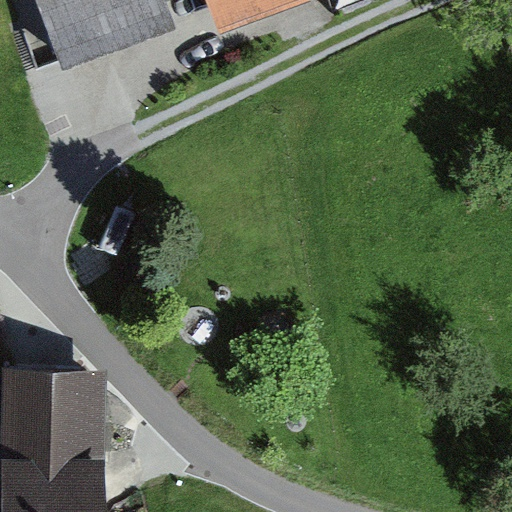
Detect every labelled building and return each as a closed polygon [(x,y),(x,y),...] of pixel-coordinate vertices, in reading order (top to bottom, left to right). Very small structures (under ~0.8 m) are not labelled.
[(48,0),(17,0),(36,67),(64,59),(48,0)] [(169,0),(49,0),(72,61),(177,22),(169,0)] [(223,0),(227,10),(251,0),(223,0)] [(114,464),(114,375),(21,375),(21,464),(114,464)] [(114,511),(114,464),(21,464),(20,511),(114,511)]
